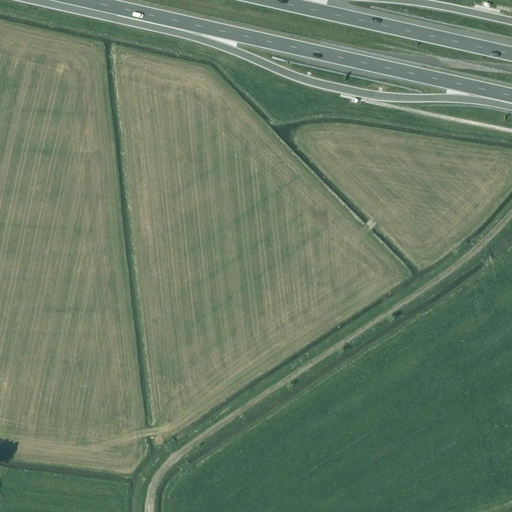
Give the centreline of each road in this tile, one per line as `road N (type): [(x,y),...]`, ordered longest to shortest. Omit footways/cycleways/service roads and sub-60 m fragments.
road 1 (track): [(149,511),(156,479),(175,457),(451,269),(511,211)]
road 2 (trunk): [(78,0),(511,96)]
road 3 (motorway): [(478,47),(265,0)]
